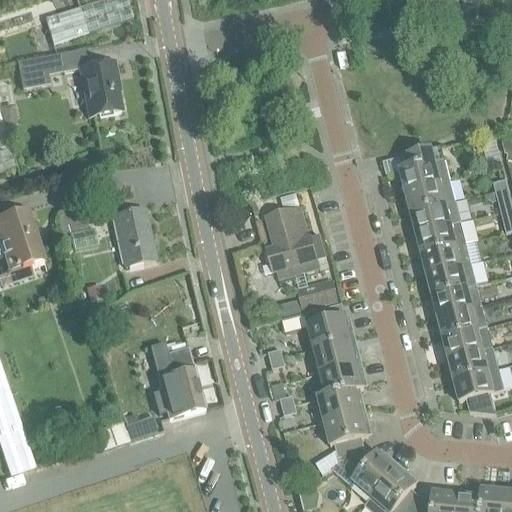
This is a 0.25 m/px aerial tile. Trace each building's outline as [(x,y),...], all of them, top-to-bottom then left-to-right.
[(125,0),(118,0),(45,23),(52,47),(132,22),(125,0)] [(88,123),(121,116),(117,94),(114,95),(109,68),(86,72),(83,55),(16,68),(22,96),(49,91),(47,80),(78,74),(88,123)] [(0,176),(16,171),(0,122),(0,176)] [(511,147),(502,145),(505,158),(508,158),(507,164),(511,164),(511,147)] [(399,175),(405,197),(449,186),(441,152),(408,160),(411,172),(399,175)] [(478,172),(467,175),(468,180),(480,178),(478,172)] [(493,188),(495,197),(507,193),(505,185),(493,188)] [(405,197),(410,218),(455,207),(449,186),(405,197)] [(497,205),(500,218),(511,214),(511,212),(510,204),(507,193),(495,197),(497,205)] [(296,197),(280,201),(283,214),(299,210),(296,197)] [(497,205),(495,197),(486,199),(487,203),(492,206),(497,205)] [(410,218),(416,239),(460,228),(455,207),(410,218)] [(125,272),(155,265),(143,214),(113,221),(125,272)] [(300,214),(266,223),(274,252),(267,254),(274,277),(276,276),(279,286),(295,281),(299,293),(308,291),(305,278),(321,274),(318,265),(325,263),(318,240),(310,242),(308,243),(300,214)] [(511,214),(500,218),(505,238),(511,236),(511,214)] [(27,215),(0,223),(0,245),(5,261),(7,267),(0,269),(0,278),(29,268),(44,264),(27,215)] [(62,237),(86,231),(82,215),(58,221),(62,237)] [(472,225),(460,228),(416,239),(421,260),(465,249),(478,246),(472,225)] [(94,234),(70,239),(74,254),(97,249),(94,234)] [(421,260),(426,281),(471,269),(465,249),(421,260)] [(426,281),(432,302),(476,290),(471,269),(426,281)] [(299,293),(297,293),(304,318),(338,309),(331,285),(308,291),(299,293)] [(100,289),(86,292),(89,305),(103,302),(100,289)] [(432,302),(437,322),(481,311),(476,290),(432,302)] [(284,309),(282,312),(282,316),(284,319),(287,321),(290,321),(293,320),(295,317),(296,314),(295,311),(293,308),(290,307),(287,307),(284,309)] [(304,319),(313,355),(350,345),(347,333),(352,332),(349,321),(345,322),(341,309),(304,319)] [(437,322),(442,344),(487,332),(481,311),(437,322)] [(442,344),(448,365),(492,353),(487,332),(442,344)] [(354,358),(350,345),(313,355),(319,379),(361,368),(358,356),(354,358)] [(165,348),(150,352),(157,384),(168,423),(204,413),(193,374),(192,374),(187,354),(168,359),(165,348)] [(448,365),(453,385),(498,374),(492,353),(448,365)] [(268,358),(270,366),(282,363),(280,355),(268,358)] [(284,371),(282,363),(270,366),(272,375),(284,371)] [(0,368),(0,453),(9,482),(10,483),(35,475),(34,473),(0,368)] [(364,379),(361,368),(319,379),(325,401),(325,402),(355,394),(355,395),(363,393),(359,380),(364,379)] [(503,396),(498,374),(453,385),(459,407),(466,405),(469,418),(496,420),(490,399),(503,396)] [(358,406),(355,395),(355,394),(325,402),(325,401),(318,403),(324,427),(366,416),(363,405),(358,406)] [(280,405),(282,413),(294,410),(292,401),(280,405)] [(296,418),(294,410),(282,413),(284,421),(296,418)] [(368,427),(366,416),(324,427),(330,451),(334,450),(335,455),(313,470),(321,482),(331,475),(364,455),(361,443),(367,441),(364,428),(368,427)] [(137,418),(123,422),(127,439),(129,444),(130,446),(143,442),(157,437),(157,436),(152,421),(138,425),(137,418)] [(373,463),(364,455),(331,475),(351,491),(353,488),(371,503),(399,470),(391,463),(387,467),(377,458),(373,463)] [(297,466),(292,467),(295,477),(300,476),(297,466)] [(408,478),(399,470),(371,503),(364,511),(416,511),(420,503),(411,495),(415,490),(405,482),(408,478)] [(298,496),(302,511),(312,511),(316,511),(317,499),(311,489),(298,496)] [(482,495),(481,503),(482,503),(480,511),(505,511),(508,492),(496,491),(495,496),(482,495)] [(433,504),(420,503),(416,511),(456,511),(458,496),(447,494),(447,499),(433,498),(433,504)] [(470,497),(458,496),(456,511),(480,511),(482,503),(481,503),(469,502),(470,497)]
